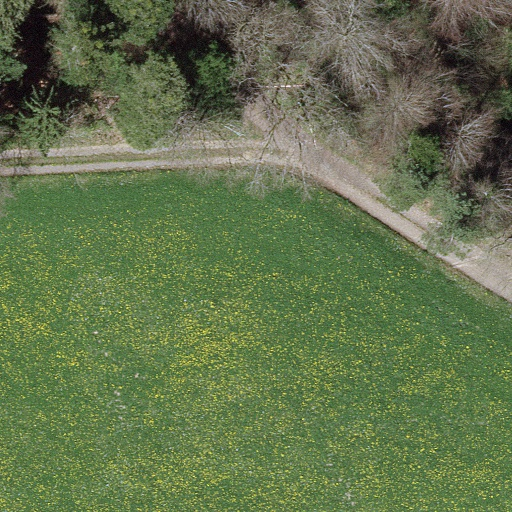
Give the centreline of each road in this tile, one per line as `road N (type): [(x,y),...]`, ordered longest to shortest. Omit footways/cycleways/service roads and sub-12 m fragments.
road 1 (track): [(0,153),(309,154)]
road 2 (track): [(309,154),(511,278)]
road 3 (track): [(147,0),(309,154)]
